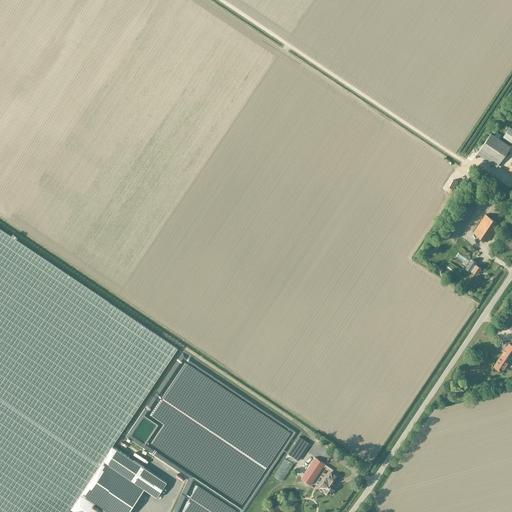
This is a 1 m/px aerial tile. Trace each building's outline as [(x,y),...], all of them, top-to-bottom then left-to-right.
[(511,143),(511,128),(510,127),(503,137),(511,143)] [(497,167),(499,163),(510,146),(498,139),(500,135),(496,133),(494,136),(490,133),(477,153),(497,167)] [(462,228),(475,207),(465,201),(452,221),(445,231),(456,238),(462,228)] [(487,242),(499,224),(485,215),(473,233),(487,242)] [(0,228),(0,511),(67,511),(70,509),(112,446),(178,348),(0,228)] [(472,259),(465,269),(469,271),(470,270),(471,271),(477,275),(481,268),(474,264),(475,262),(472,259)] [(511,345),(509,343),(493,367),(502,372),(511,356),(511,345)] [(299,437),(288,454),(298,461),(310,444),(299,437)] [(112,446),(70,509),(74,511),(128,511),(144,489),(157,497),(167,482),(112,446)] [(315,457),(301,478),(311,485),(325,464),(315,457)] [(326,478),(320,487),(325,490),(325,491),(325,492),(326,493),(327,494),(328,493),(329,493),(331,494),(336,487),(332,484),(335,480),(337,482),(339,477),(333,473),(331,472),(329,475),(327,479),(326,478)]
